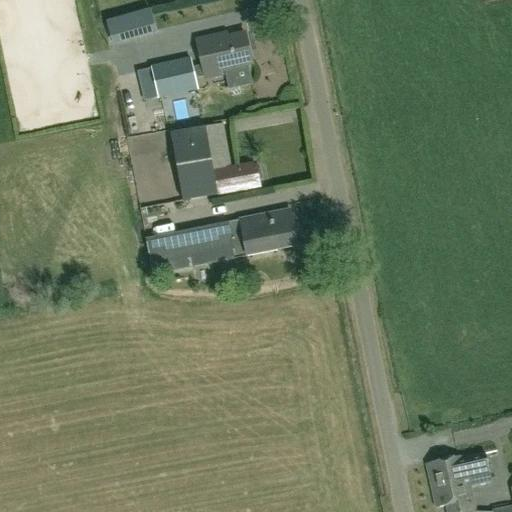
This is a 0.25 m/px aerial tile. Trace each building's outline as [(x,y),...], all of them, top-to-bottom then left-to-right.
[(221,73),(252,65),(245,35),(224,39),(223,36),(196,42),(202,67),(193,69),(191,61),(151,70),(158,99),(197,90),(195,79),(204,77),(205,79),(221,75),(221,73)] [(261,172),(256,170),(255,165),(214,173),(205,128),(172,135),(185,205),(219,199),(218,195),(259,187),(259,184),(262,180),(261,172)] [(235,259),(298,247),(291,211),(228,223),(229,227),(147,243),(154,275),(235,259)] [(426,464),(432,493),(490,480),(484,453),(464,458),(464,456),(426,464)] [(476,511),(473,500),(471,487),(491,483),(490,480),(432,493),(436,508),(446,506),(447,511),(476,511)] [(511,494),(511,507),(492,511),(511,511),(511,488),(511,489),(511,494)]
